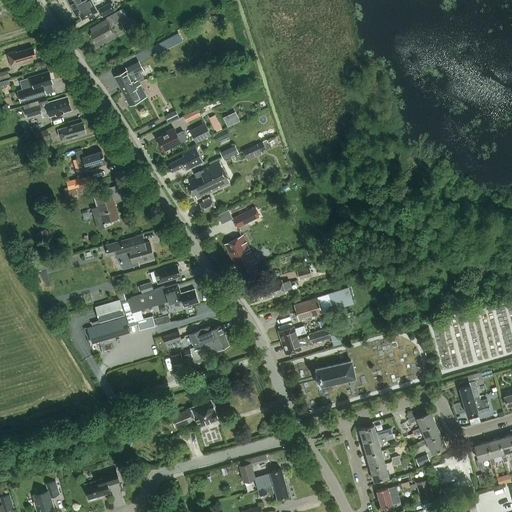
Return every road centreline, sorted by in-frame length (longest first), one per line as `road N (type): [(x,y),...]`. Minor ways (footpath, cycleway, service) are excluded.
road 1 (unclassified): [(266,355),(33,0)]
road 2 (unclassified): [(266,355),(142,394),(97,428),(0,457)]
road 3 (residential): [(346,421),(420,398),(436,401),(451,430),(461,433),(511,419)]
road 4 (residential): [(137,505),(155,475),(300,434)]
